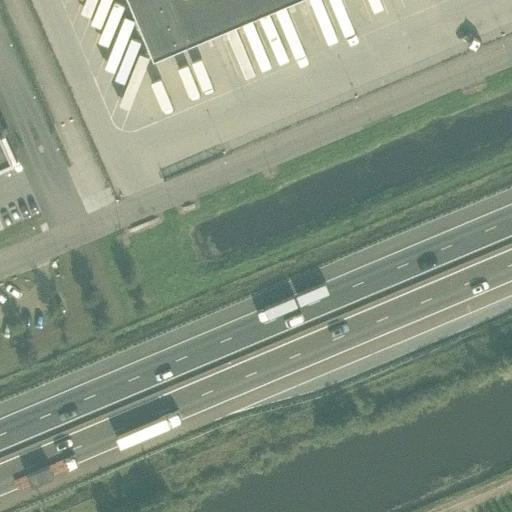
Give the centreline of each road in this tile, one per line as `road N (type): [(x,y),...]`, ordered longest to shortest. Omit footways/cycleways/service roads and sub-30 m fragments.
road 1 (motorway): [(0,479),(511,264)]
road 2 (motorway): [(511,219),(0,434)]
road 3 (unclassified): [(0,270),(511,57)]
road 4 (unknown): [(134,214),(44,0)]
